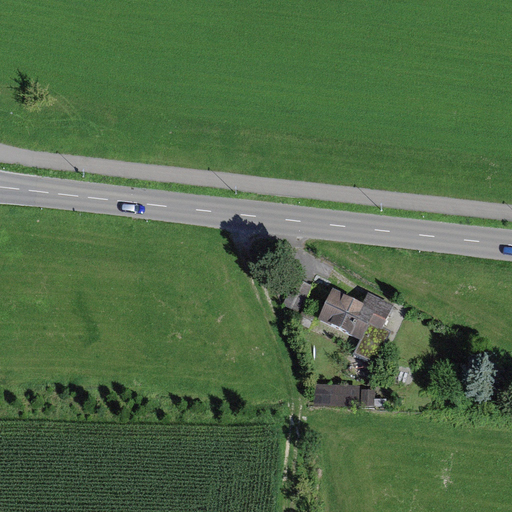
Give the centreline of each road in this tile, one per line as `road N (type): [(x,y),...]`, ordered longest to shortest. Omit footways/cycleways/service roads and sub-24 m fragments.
road 1 (tertiary): [(0,186),(511,246)]
road 2 (track): [(288,511),(299,403),(262,291),(223,211)]
